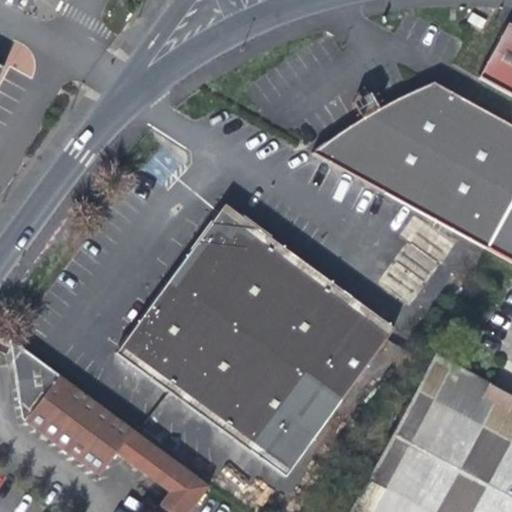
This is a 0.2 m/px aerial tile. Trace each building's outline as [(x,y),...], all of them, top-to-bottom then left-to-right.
[(511,29),(506,26),(475,82),(511,101),(511,29)] [(310,156),(483,251),(511,198),(511,131),(429,86),(389,104),(372,114),(368,107),(355,115),(359,121),(329,140),(310,156)] [(396,334),(334,288),(262,234),(255,243),(251,233),(222,233),(219,245),(210,236),(118,357),(243,450),(286,482),(396,334)] [(27,413),(55,375),(8,340),(1,350),(16,404),(27,413)] [(438,359),(351,511),(511,511),(511,399),(499,393),(438,359)] [(114,454),(131,431),(55,375),(27,413),(20,422),(96,478),(114,454)] [(178,466),(131,431),(114,454),(161,489),(178,466)] [(178,466),(161,489),(167,493),(156,507),(162,511),(187,511),(206,487),(178,466)]
